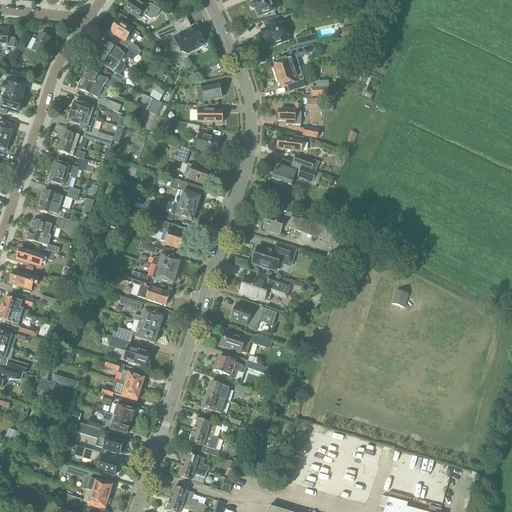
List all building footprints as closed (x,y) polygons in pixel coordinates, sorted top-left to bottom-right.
[(149,10),(133,0),(131,0),(129,4),(127,3),(124,8),(126,9),(125,10),(139,20),(142,15),(150,20),(155,19),(160,11),(152,6),(149,10)] [(252,0),(251,0),(253,5),(252,5),(251,6),(251,7),(251,8),(252,8),(252,9),(253,9),(254,9),(257,15),(263,13),(264,15),(274,11),(269,0),(252,0)] [(170,15),(167,15),(169,24),(175,20),(170,15)] [(270,29),(261,32),(263,38),(265,37),(268,47),(275,45),(277,45),(281,44),(281,42),(288,40),(283,24),(281,25),(279,18),(267,22),(270,29)] [(164,43),(174,38),(182,52),(188,54),(200,47),(198,44),(203,41),(203,40),(205,39),(201,31),(199,33),(195,26),(187,30),(182,19),(153,35),(164,43)] [(132,39),(135,35),(136,36),(138,34),(136,33),(133,30),(118,21),(118,22),(116,21),(113,26),(114,27),(111,32),(121,38),(118,43),(120,44),(136,54),(137,55),(139,56),(141,52),(138,49),(138,48),(126,41),(129,37),(132,39)] [(358,36),(356,26),(341,29),(343,39),(358,36)] [(0,28),(0,44),(7,45),(7,47),(14,48),(15,39),(10,39),(8,38),(9,33),(6,33),(6,30),(0,28)] [(33,39),(27,49),(23,57),(35,63),(39,55),(41,56),(43,50),(44,51),(51,39),(41,34),(37,42),(33,39)] [(295,46),(288,48),(289,52),(303,48),(303,47),(303,46),(311,44),(317,43),(315,34),(294,39),(295,46)] [(132,62),(137,55),(136,54),(120,44),(116,49),(105,41),(103,43),(101,44),(99,47),(100,48),(99,50),(99,51),(123,65),(123,66),(128,59),(132,62)] [(123,65),(99,51),(98,52),(97,53),(95,56),(95,57),(94,60),(115,73),(112,77),(121,82),(123,78),(119,75),(125,67),(126,67),(123,66),(123,65)] [(295,56),(289,58),(273,63),(275,69),(273,69),(275,76),(299,68),(295,56)] [(305,87),(299,68),(275,76),(278,83),(279,82),(281,88),(287,86),(289,92),(305,87)] [(84,78),(83,80),(103,90),(107,92),(110,86),(112,85),(114,83),(123,86),(124,84),(121,82),(112,77),(110,76),(106,74),(105,77),(102,75),(101,77),(88,71),(87,73),(85,73),(84,77),(84,78)] [(103,90),(83,80),(82,82),(81,83),(79,86),(80,88),(79,90),(98,99),(103,90)] [(6,96),(20,101),(24,89),(4,83),(2,88),(8,90),(6,96)] [(217,85),(202,88),(202,87),(196,89),(199,104),(205,103),(205,101),(220,98),(217,85)] [(150,98),(154,100),(160,103),(165,91),(155,86),(150,98)] [(310,87),(311,97),(329,97),(328,87),(310,87)] [(20,101),(6,96),(6,97),(0,95),(0,96),(0,107),(1,108),(1,109),(17,114),(21,101),(20,101)] [(147,98),(143,106),(140,105),(139,107),(148,112),(153,100),(147,98)] [(99,100),(97,105),(107,109),(118,113),(121,106),(105,99),(104,101),(99,100)] [(160,103),(154,100),(148,112),(162,118),(168,106),(160,103)] [(74,103),(71,113),(96,121),(99,112),(105,114),(107,109),(97,105),(96,110),(74,103)] [(300,113),(300,105),(295,105),(295,111),(279,110),(278,121),(285,122),(285,126),(294,126),(294,125),(301,125),(301,113),(300,113)] [(197,123),(221,123),(221,122),(223,121),(223,117),(222,116),(222,111),(216,111),(216,106),(197,106),(197,123)] [(162,118),(148,112),(144,111),(137,125),(155,134),(162,118)] [(71,113),(68,123),(77,126),(75,130),(85,133),(85,134),(91,136),(96,121),(71,113)] [(128,121),(121,118),(118,126),(125,129),(128,121)] [(10,140),(11,139),(12,135),(12,134),(12,133),(13,129),(3,126),(3,124),(0,123),(0,137),(10,141),(10,140)] [(187,131),(188,125),(186,125),(179,123),(177,133),(186,135),(187,131)] [(198,134),(200,127),(188,125),(187,131),(198,134)] [(319,130),(304,127),(302,136),(318,139),(319,130)] [(117,128),(112,142),(118,144),(123,131),(117,128)] [(85,134),(83,138),(65,132),(61,142),(81,149),(83,144),(85,145),(87,140),(110,147),(111,142),(91,136),(85,134)] [(212,137),(212,136),(200,134),(197,150),(217,153),(220,139),(212,137)] [(10,141),(0,137),(0,150),(6,152),(7,148),(7,147),(9,147),(10,142),(9,141),(10,141)] [(277,146),(277,149),(301,153),(302,139),(294,138),(293,140),(278,138),(278,141),(277,142),(276,145),(277,146)] [(81,149),(61,142),(58,152),(79,159),(78,164),(92,168),(102,172),(104,166),(89,161),(89,162),(84,160),(86,154),(80,153),(81,149)] [(177,149),(173,159),(186,164),(191,150),(178,146),(177,149)] [(292,164),(301,167),(316,172),(320,163),(314,161),(314,162),(296,155),(293,163),(292,164)] [(55,162),(52,172),(71,178),(75,180),(78,169),(91,174),(92,168),(78,164),(76,169),(55,162)] [(184,179),(205,186),(210,172),(190,164),(184,179)] [(277,165),(272,180),(291,187),(296,172),(277,165)] [(301,167),(299,172),(297,178),(313,184),(316,172),(301,167)] [(71,178),(52,172),(49,182),(68,188),(71,178)] [(200,197),(185,193),(188,185),(172,179),(169,189),(178,191),(175,202),(196,209),(200,197)] [(72,189),(70,194),(79,197),(81,192),(72,189)] [(41,199),(41,200),(62,208),(70,210),(74,201),(78,202),(79,197),(70,194),(68,199),(65,198),(44,191),(43,193),(42,194),(41,197),(41,199)] [(57,222),(85,232),(87,226),(59,217),(60,217),(62,208),(41,200),(40,203),(39,204),(37,207),(38,209),(37,211),(56,217),(56,218),(58,218),(57,222)] [(196,209),(175,202),(171,214),(176,216),(192,221),(196,209)] [(323,210),(316,207),(313,213),(321,216),(323,210)] [(155,216),(172,221),(174,215),(157,210),(155,216)] [(263,228),(263,229),(278,234),(280,228),(287,230),(288,228),(330,242),(333,232),(324,227),(316,224),(300,219),(300,220),(291,218),(291,217),(292,214),(291,214),(286,212),(283,219),(268,214),(263,228)] [(30,228),(31,229),(30,230),(51,237),(54,238),(57,229),(58,229),(83,237),(85,232),(57,222),(55,227),(33,220),(32,223),(32,224),(30,228)] [(170,231),(168,231),(170,225),(154,220),(151,231),(162,234),(160,241),(184,248),(187,236),(170,231)] [(46,252),(56,255),(57,255),(59,249),(48,245),(51,237),(30,230),(29,230),(29,233),(27,233),(26,236),(27,238),(26,240),(47,247),(46,252)] [(80,258),(88,260),(93,240),(86,238),(80,258)] [(140,244),(139,250),(156,255),(158,249),(140,244)] [(252,257),(252,258),(254,259),(253,262),(252,264),(259,266),(259,268),(268,271),(269,269),(277,271),(277,270),(279,264),(282,265),(285,256),(294,259),(297,250),(295,249),(279,244),(277,251),(274,250),(274,251),(273,251),(258,246),(256,251),(254,251),(252,257)] [(54,263),(56,255),(46,252),(37,249),(35,254),(20,249),(19,252),(18,253),(17,256),(18,257),(17,260),(40,267),(43,259),(54,263)] [(154,259),(152,264),(176,271),(180,260),(164,255),(161,254),(159,258),(156,258),(154,259)] [(87,268),(78,260),(75,264),(84,272),(87,268)] [(176,271),(152,264),(152,265),(156,266),(152,279),(156,280),(156,279),(172,284),(176,271)] [(30,293),(32,290),(33,284),(37,285),(39,280),(13,271),(9,282),(25,287),(24,291),(30,293)] [(133,272),(132,276),(137,277),(137,278),(145,281),(146,280),(147,281),(149,277),(133,272)] [(137,277),(132,276),(131,277),(125,275),(123,281),(140,287),(137,297),(146,300),(146,299),(165,305),(169,294),(149,288),(146,287),(148,283),(147,282),(147,281),(146,280),(145,281),(137,278),(137,277)] [(240,285),(238,289),(239,291),(241,291),(240,294),(248,297),(250,299),(255,301),(257,299),(263,301),(264,300),(269,302),(269,300),(271,295),(285,299),(287,295),(290,284),(267,276),(265,282),(246,276),(243,285),(241,284),(240,285)] [(396,291),(392,304),(405,308),(409,295),(396,291)] [(322,294),(314,297),(317,303),(325,300),(322,294)] [(12,297),(11,299),(5,296),(2,307),(27,316),(28,311),(19,309),(22,300),(12,297)] [(58,308),(60,302),(42,296),(40,302),(58,308)] [(140,311),(142,304),(122,297),(119,305),(140,311)] [(35,301),(27,298),(25,305),(32,307),(34,308),(36,302),(35,301)] [(252,311),(236,306),(231,319),(247,325),(256,327),(258,320),(272,325),(276,314),(262,309),(261,314),(252,311)] [(35,319),(27,316),(2,307),(0,312),(0,318),(5,321),(4,323),(17,327),(20,319),(34,323),(35,319)] [(143,310),(141,316),(134,314),(133,319),(139,321),(159,327),(162,316),(143,310)] [(159,327),(139,321),(134,336),(154,343),(159,327)] [(37,332),(36,332),(36,331),(21,326),(19,333),(34,337),(36,338),(37,332)] [(113,331),(112,336),(116,338),(116,339),(130,343),(133,333),(118,328),(117,332),(113,331)] [(16,338),(11,336),(0,332),(0,345),(12,350),(16,338)] [(227,332),(225,337),(223,336),(220,347),(240,354),(241,352),(247,354),(250,343),(268,349),(270,341),(243,332),(241,339),(235,337),(236,335),(227,332)] [(19,333),(17,340),(29,344),(31,337),(19,333)] [(116,338),(112,336),(108,346),(126,352),(123,359),(130,361),(137,363),(136,366),(144,368),(144,366),(146,366),(147,365),(148,365),(150,360),(148,360),(150,354),(134,349),(128,348),(130,343),(116,339),(116,338)] [(10,361),(14,350),(13,350),(12,350),(0,345),(0,358),(4,360),(9,361),(10,361)] [(70,364),(73,355),(60,351),(57,360),(70,364)] [(244,374),(246,369),(245,368),(240,366),(240,365),(234,363),(218,357),(213,371),(236,379),(238,372),(244,374)] [(122,365),(114,363),(107,360),(105,367),(118,371),(117,373),(122,374),(119,382),(121,383),(140,388),(144,377),(128,372),(128,370),(124,369),(125,366),(122,366),(122,365)] [(9,361),(7,368),(24,373),(26,366),(10,361),(9,361)] [(267,376),(269,369),(247,362),(245,368),(246,369),(267,376)] [(12,385),(15,376),(22,378),(24,373),(7,368),(4,367),(1,375),(0,374),(0,387),(1,387),(3,381),(12,385)] [(53,384),(41,380),(38,390),(51,394),(53,384)] [(113,391),(115,391),(114,394),(122,397),(122,395),(136,400),(140,388),(121,383),(119,382),(116,381),(113,391)] [(206,396),(225,402),(230,389),(224,387),(211,383),(206,396)] [(248,396),(250,390),(236,386),(234,392),(238,393),(237,396),(243,398),(244,395),(248,396)] [(113,398),(115,391),(104,388),(101,394),(113,398)] [(112,398),(104,396),(102,403),(110,406),(112,398)] [(225,402),(206,396),(202,408),(206,410),(204,414),(211,417),(212,412),(216,413),(221,415),(225,402)] [(0,399),(0,405),(8,408),(10,402),(0,399)] [(113,404),(110,415),(130,421),(134,409),(118,404),(117,406),(113,404)] [(80,414),(71,411),(68,420),(77,423),(80,414)] [(110,415),(105,413),(102,422),(90,418),(88,426),(101,430),(103,431),(105,426),(126,432),(130,421),(110,415)] [(229,423),(240,426),(242,419),(231,416),(229,423)] [(29,419),(26,428),(39,432),(49,434),(51,425),(42,423),(29,419)] [(217,426),(211,424),(198,420),(194,431),(207,436),(213,438),(217,426)] [(101,430),(88,426),(78,423),(76,430),(83,432),(82,435),(97,440),(95,446),(118,453),(122,442),(100,435),(101,430)] [(217,458),(219,452),(215,451),(219,440),(213,438),(207,436),(194,431),(191,443),(203,447),(201,452),(217,458)] [(6,437),(5,441),(16,446),(21,434),(17,432),(14,439),(6,437)] [(284,434),(282,441),(289,443),(291,436),(284,434)] [(61,442),(59,449),(72,453),(74,446),(61,442)] [(287,460),(292,462),(296,450),(290,448),(287,460)] [(83,458),(82,459),(98,464),(99,464),(97,469),(113,475),(113,474),(116,474),(117,470),(115,469),(117,463),(101,458),(99,457),(100,454),(99,453),(85,449),(83,458)] [(205,461),(199,459),(186,454),(182,465),(206,473),(207,474),(209,468),(203,466),(205,461)] [(255,464),(269,469),(272,459),(258,454),(255,464)] [(236,473),(239,465),(226,461),(223,469),(236,473)] [(0,465),(0,472),(9,475),(10,469),(0,465)] [(206,473),(182,465),(179,477),(192,481),(194,477),(195,477),(195,476),(204,479),(206,473)] [(110,487),(94,482),(96,475),(69,467),(67,474),(84,480),(81,489),(91,492),(107,497),(110,487)] [(233,481),(225,479),(221,491),(229,493),(233,481)] [(174,488),(170,499),(194,507),(196,502),(191,501),(193,494),(174,488)] [(107,497),(91,492),(88,504),(103,509),(107,497)] [(60,501),(77,507),(78,506),(81,507),(83,500),(63,494),(60,501)] [(417,511),(405,509),(407,505),(399,503),(401,497),(388,494),(387,498),(381,496),(379,506),(385,508),(383,511),(417,511)] [(170,499),(169,503),(166,503),(165,508),(167,510),(167,511),(169,511),(180,511),(182,509),(192,511),(193,511),(195,507),(194,507),(170,499)] [(77,507),(60,501),(61,502),(59,508),(72,511),(78,511),(80,508),(77,507)]
